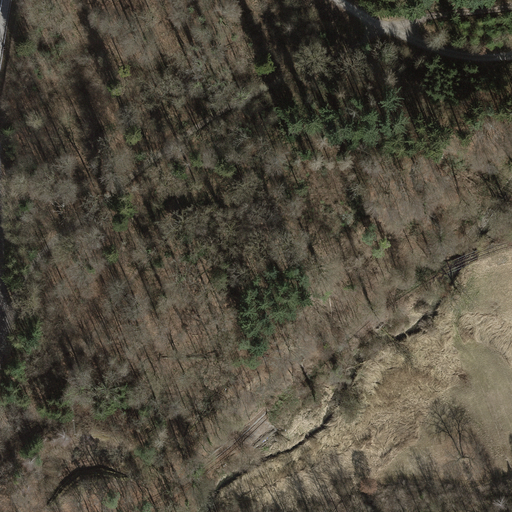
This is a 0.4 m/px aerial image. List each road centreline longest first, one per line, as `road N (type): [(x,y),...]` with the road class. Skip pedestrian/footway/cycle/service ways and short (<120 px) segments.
road 1 (track): [(3,330),(42,249),(231,106),(384,30),(511,6)]
road 2 (track): [(339,0),(384,30),(475,58),(511,56)]
